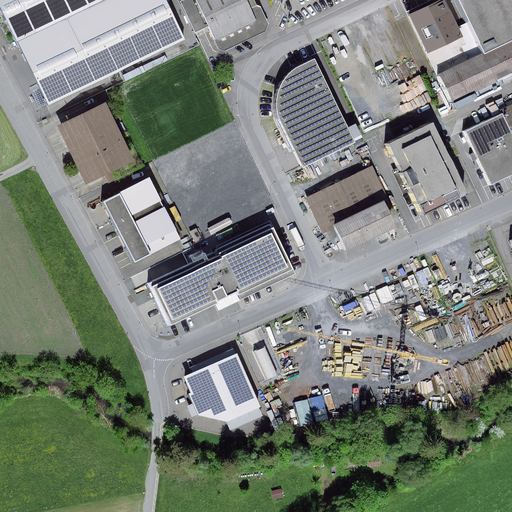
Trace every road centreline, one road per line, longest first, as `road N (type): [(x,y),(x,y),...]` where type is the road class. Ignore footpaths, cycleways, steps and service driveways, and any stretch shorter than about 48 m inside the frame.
road 1 (residential): [(377,0),(279,46),(251,89),(255,125),(330,282)]
road 2 (unclassified): [(151,362),(42,156)]
road 3 (residential): [(330,282),(511,201)]
road 4 (residential): [(151,362),(330,282)]
road 5 (unclassified): [(150,511),(159,425),(151,362)]
